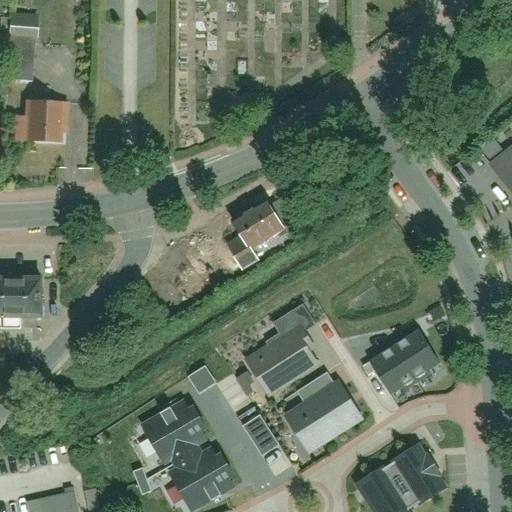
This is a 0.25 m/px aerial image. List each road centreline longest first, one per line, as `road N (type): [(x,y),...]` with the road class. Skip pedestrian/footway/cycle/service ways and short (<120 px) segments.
road 1 (residential): [(358,99),(416,178),(474,293),(478,403)]
road 2 (residential): [(0,415),(135,257),(137,203)]
road 3 (tertiary): [(358,99),(265,152),(137,203)]
road 4 (residential): [(478,403),(414,414),(334,467),(309,504)]
road 5 (tertiary): [(502,0),(358,99)]
road 6 (tertiary): [(137,203),(0,212)]
